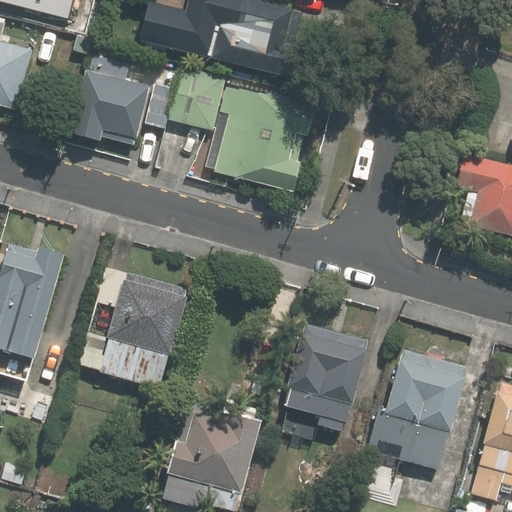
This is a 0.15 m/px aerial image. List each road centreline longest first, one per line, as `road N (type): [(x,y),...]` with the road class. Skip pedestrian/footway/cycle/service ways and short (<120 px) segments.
road 1 (residential): [(0,161),(360,261)]
road 2 (residential): [(427,0),(360,261)]
road 3 (residential): [(360,261),(511,305)]
